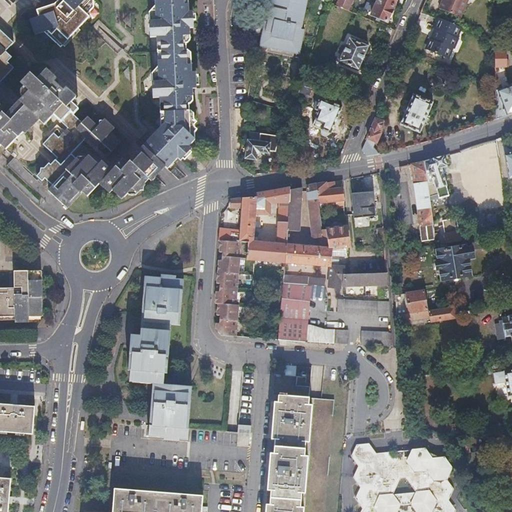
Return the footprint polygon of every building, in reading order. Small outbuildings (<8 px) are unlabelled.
[(37,36),(43,33),(48,38),(60,48),(62,46),(64,48),(79,30),(78,29),(88,17),(86,15),(93,8),(95,2),(92,0),(60,0),(55,6),(38,12),(41,18),(31,22),(37,36)] [(188,13),(187,0),(157,0),(158,7),(152,14),(154,16),(154,22),(152,22),(153,38),(160,38),(160,43),(161,67),(154,75),(157,78),(157,83),(155,83),(156,99),(162,99),(163,128),(155,136),(178,159),(181,162),(184,158),(195,146),(194,114),(188,111),(189,105),(191,105),(193,102),(192,89),(196,90),(195,74),(191,74),(191,54),(186,51),(186,45),(188,45),(190,42),(190,29),(194,29),(193,13),(188,13)] [(265,22),(260,47),(300,54),(305,29),(301,29),(307,0),(272,0),(268,23),(265,22)] [(326,0),(326,1),(343,8),(346,0),(326,0)] [(346,0),(343,8),(349,11),(353,0),(346,0)] [(394,6),(378,0),(377,0),(371,15),(387,22),(394,6)] [(442,0),(439,8),(460,18),(467,0),(442,0)] [(433,38),(431,37),(426,50),(447,58),(451,47),(452,48),(456,38),(455,37),(459,27),(439,18),(435,29),(437,30),(433,38)] [(160,168),(163,165),(145,147),(132,160),(128,165),(123,160),(109,174),(100,164),(96,168),(86,159),(81,164),(74,156),(72,154),(87,138),(94,146),(96,144),(103,151),(106,147),(111,152),(120,142),(111,133),(114,129),(104,119),(95,128),(86,118),(82,123),(73,115),(78,110),(72,103),(76,98),(69,92),(65,88),(63,90),(43,72),(36,80),(32,76),(23,86),(28,91),(11,109),(5,115),(0,110),(0,81),(13,68),(7,62),(12,57),(6,51),(13,43),(0,30),(0,147),(2,145),(6,149),(25,130),(29,126),(37,117),(44,124),(48,120),(53,114),(67,127),(63,132),(59,136),(53,132),(43,143),(57,156),(55,158),(50,164),(49,163),(37,176),(43,182),(45,178),(53,186),(49,192),(68,209),(83,193),(88,198),(103,183),(112,192),(115,189),(125,198),(133,189),(137,194),(145,185),(144,184),(150,178),(155,172),(160,168)] [(349,39),(340,62),(358,69),(368,47),(349,39)] [(504,52),(494,52),(494,68),(505,67),(504,52)] [(303,80),(300,92),(309,95),(313,84),(303,80)] [(496,120),(511,113),(511,84),(495,91),(496,120)] [(399,124),(419,133),(432,103),(412,94),(399,124)] [(319,112),(312,126),(331,134),(342,108),(332,104),(332,105),(320,100),(316,110),(319,112)] [(381,123),(374,120),(366,138),(375,142),(379,134),(377,133),(381,123)] [(258,142),(248,141),(246,159),(257,160),(258,152),(269,153),(269,152),(275,152),(280,136),(260,134),(258,142)] [(178,159),(155,136),(145,147),(163,165),(168,170),(178,159)] [(505,137),(496,140),(499,156),(503,178),(507,178),(507,180),(511,179),(511,142),(506,144),(505,137)] [(443,156),(424,162),(428,196),(437,195),(438,199),(448,197),(442,169),(446,168),(443,156)] [(432,225),(428,196),(424,162),(411,165),(420,224),(422,226),(420,226),(422,241),(435,239),(432,225)] [(326,182),(315,185),(319,205),(328,203),(337,202),(339,206),(343,205),(343,201),(342,189),(334,190),(333,182),(326,184),(326,182)] [(285,243),(284,262),(329,266),(329,265),(329,259),(330,256),(330,247),(327,247),(323,228),(319,205),(315,185),(307,186),(306,186),(310,234),(316,234),(316,246),(285,243)] [(247,258),(284,262),(285,243),(286,230),(289,190),(289,187),(273,190),(256,194),(256,197),(255,214),(269,214),(269,202),(277,202),(276,242),(253,240),(248,240),(247,258)] [(301,187),(289,190),(286,230),(298,231),(301,187)] [(372,192),(356,193),(357,217),(375,216),(372,192)] [(253,240),(256,197),(240,198),(230,199),(229,209),(242,208),(239,230),(219,230),(219,240),(220,240),(240,240),(248,240),(253,240)] [(444,234),(445,243),(457,241),(460,241),(458,232),(455,219),(447,220),(449,233),(444,234)] [(323,228),(327,247),(330,247),(330,256),(346,256),(345,247),(347,246),(345,226),(323,228)] [(219,327),(216,327),(215,330),(222,335),(235,336),(238,303),(235,303),(240,240),(220,240),(220,248),(222,248),(222,252),(221,259),(221,261),(221,264),(218,264),(217,279),(220,279),(219,283),(219,291),(219,295),(216,295),(215,303),(218,304),(217,310),(220,310),(220,315),(220,323),(219,327)] [(445,243),(436,245),(437,251),(435,251),(437,261),(435,261),(436,270),(438,270),(439,279),(470,275),(467,260),(472,260),(470,246),(466,247),(464,240),(460,241),(457,241),(445,243)] [(343,265),(343,274),(352,273),(352,264),(343,265)] [(343,274),(343,265),(337,265),(329,265),(329,266),(328,279),(308,276),(307,284),(324,286),(324,292),(335,292),(336,273),(343,274)] [(0,319),(15,319),(15,323),(28,323),(28,316),(41,316),(41,271),(14,271),(14,288),(8,288),(0,288),(0,319)] [(352,273),(343,274),(342,285),(386,284),(385,273),(352,273)] [(148,436),(186,439),(187,430),(190,387),(162,384),(163,373),(166,373),(170,325),(179,326),(183,280),(145,276),(141,314),(139,336),(134,336),(130,336),(127,369),(132,370),(131,382),(152,383),(149,418),(148,425),(148,436)] [(292,282),(282,282),(278,339),(346,343),(346,330),(323,329),(318,326),(314,324),(309,323),(303,323),(307,284),(292,282)] [(393,296),(395,315),(424,311),(422,291),(393,296)] [(388,316),(387,302),(344,298),(344,299),(330,297),(329,310),(331,310),(375,314),(375,315),(388,316)] [(427,311),(429,317),(429,321),(452,318),(451,307),(427,311)] [(429,317),(427,311),(424,311),(395,315),(395,322),(429,317)] [(503,325),(505,338),(511,336),(511,341),(511,315),(501,317),(503,325)] [(499,339),(505,338),(503,325),(497,326),(499,339)] [(359,331),(358,343),(386,345),(386,332),(359,331)] [(440,362),(442,373),(459,370),(458,360),(440,362)] [(488,365),(476,367),(478,376),(489,374),(488,365)] [(507,380),(509,395),(511,394),(511,369),(492,372),(493,382),(507,380)] [(307,396),(285,394),(285,392),(281,391),(280,394),(276,394),(276,402),(272,401),(271,420),(270,439),(272,439),(271,452),(268,452),(267,471),(265,490),(268,490),(267,503),(264,503),(263,511),(301,511),(302,506),(299,506),(300,493),(303,493),(306,456),(303,456),(304,440),(307,440),(310,405),(307,404),(307,396)] [(0,432),(31,435),(33,408),(15,406),(0,405),(0,432)] [(250,434),(251,426),(238,424),(237,433),(250,434)] [(443,459),(429,459),(422,449),(412,449),(408,455),(390,455),(387,450),(373,450),(367,441),(355,441),(349,452),(356,463),(351,473),(359,485),(353,495),(360,505),(356,511),(453,511),(447,501),(451,490),(444,479),(449,468),(443,459)] [(0,511),(7,511),(10,478),(0,477),(0,511)] [(113,489),(111,511),(200,511),(201,511),(203,511),(206,511),(207,508),(201,508),(202,496),(113,489)]
